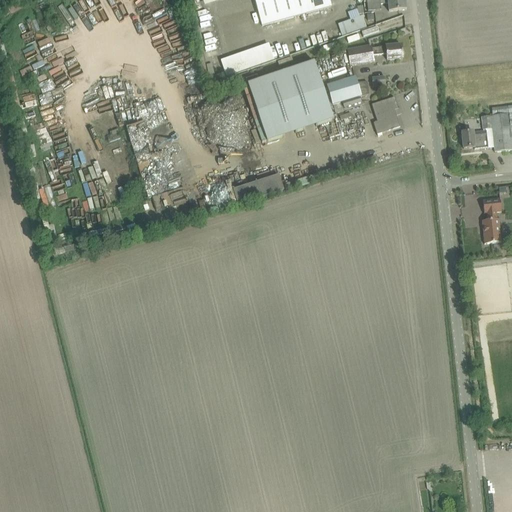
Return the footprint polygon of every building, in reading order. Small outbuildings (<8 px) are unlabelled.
[(153,0),(156,9),(162,7),(160,0),(153,0)] [(254,0),(261,26),(331,7),(328,0),(254,0)] [(388,4),(389,12),(406,10),(404,0),(375,0),(366,1),(367,11),(381,10),(380,5),(388,4)] [(133,10),(130,2),(121,6),(123,14),(133,10)] [(100,17),(105,15),(101,4),(96,6),(100,17)] [(207,15),(212,31),(221,28),(216,12),(207,15)] [(72,18),(77,29),(82,27),(76,16),(72,18)] [(367,28),(362,16),(338,25),(342,37),(367,28)] [(122,19),(110,25),(114,34),(126,28),(122,19)] [(401,19),(390,22),(391,28),(402,25),(401,19)] [(66,28),(62,31),(67,39),(72,36),(66,28)] [(91,45),(108,40),(104,29),(88,34),(91,45)] [(322,33),(326,42),(336,37),(332,29),(322,33)] [(350,67),(374,62),(372,56),(386,55),(387,61),(403,59),(401,46),(391,47),(371,49),(371,47),(347,51),(350,67)] [(90,49),(79,52),(80,57),(92,54),(90,49)] [(72,67),(78,65),(75,54),(69,56),(72,67)] [(313,63),(247,85),(267,144),(333,121),(313,63)] [(69,74),(80,71),(79,66),(67,69),(69,74)] [(371,79),(372,88),(385,86),(384,77),(371,79)] [(355,78),(346,81),(327,88),(330,100),(333,110),(335,115),(344,112),(343,109),(362,103),(361,97),(368,95),(367,82),(357,83),(355,78)] [(83,95),(77,97),(82,108),(88,106),(83,95)] [(163,97),(154,103),(161,113),(170,107),(163,97)] [(108,102),(112,113),(121,110),(117,98),(108,102)] [(373,124),(374,126),(377,135),(400,128),(394,111),(398,110),(394,98),(371,106),(377,123),(373,124)] [(511,107),(492,110),(493,115),(508,113),(510,127),(511,127),(511,107)] [(474,150),(494,148),(495,153),(511,151),(511,146),(509,115),(481,118),(482,130),(486,130),(486,132),(473,133),(473,132),(462,133),(463,149),(474,148),(474,150)] [(105,142),(100,143),(104,156),(108,155),(105,142)] [(69,146),(63,147),(62,144),(54,145),(56,160),(70,158),(69,146)] [(123,188),(122,182),(127,181),(126,169),(120,169),(121,175),(116,176),(117,189),(123,188)] [(57,186),(48,188),(52,206),(61,204),(57,186)] [(106,191),(109,199),(117,196),(113,188),(106,191)] [(135,197),(137,202),(147,199),(144,188),(132,191),(134,197),(135,197)] [(487,221),(482,222),(484,245),(501,243),(499,220),(497,220),(496,213),(501,213),(499,200),(482,202),(484,215),(487,214),(487,221)] [(127,204),(117,207),(119,213),(128,211),(127,204)] [(91,215),(86,216),(89,229),(94,227),(91,215)]
